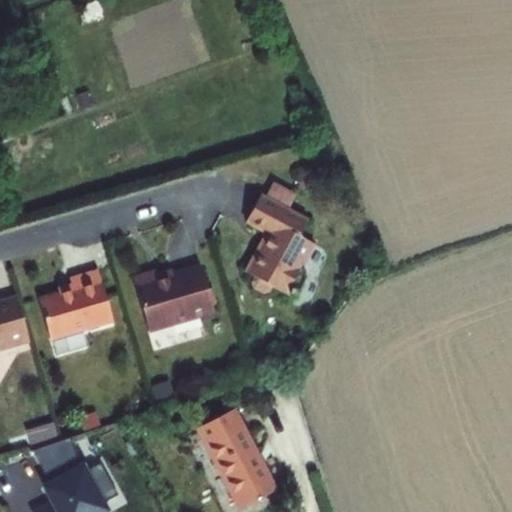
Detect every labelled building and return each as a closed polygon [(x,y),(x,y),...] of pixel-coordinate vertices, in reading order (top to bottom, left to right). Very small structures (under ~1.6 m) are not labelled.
[(246,200),(237,216),(260,230),(269,214),(246,200)] [(237,216),(232,213),(217,240),(238,252),(220,282),(229,288),(226,292),(228,300),(236,304),(242,303),(245,298),(262,308),(272,306),(276,299),(274,286),(271,284),(284,264),(270,255),(279,241),(260,230),(237,216)] [(123,290),(99,297),(114,350),(181,332),(168,285),(140,294),(124,298),(123,293),(123,290)] [(140,294),(139,288),(123,293),(124,298),(140,294)] [(37,313),(3,323),(13,361),(16,360),(21,375),(52,366),(48,351),(77,342),(63,291),(33,299),(37,313)] [(241,511),(248,508),(206,425),(170,445),(204,511),(241,511)] [(46,498),(29,465),(0,475),(0,491),(9,509),(6,511),(71,511),(60,491),(46,498)]
